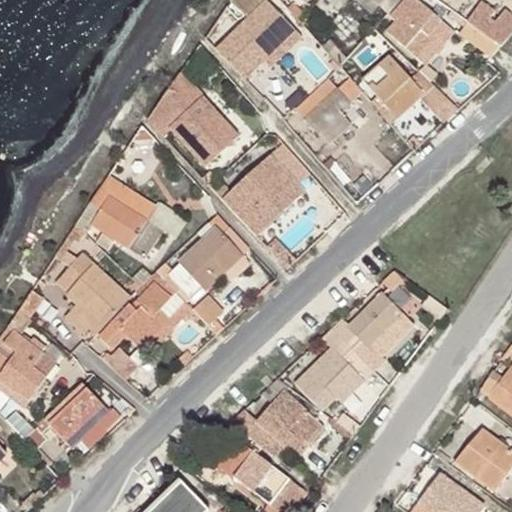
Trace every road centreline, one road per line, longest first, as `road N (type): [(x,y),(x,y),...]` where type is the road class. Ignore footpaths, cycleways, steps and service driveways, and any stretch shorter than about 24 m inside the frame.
road 1 (tertiary): [(511,95),(159,423),(86,511)]
road 2 (unclassified): [(340,511),(511,268)]
